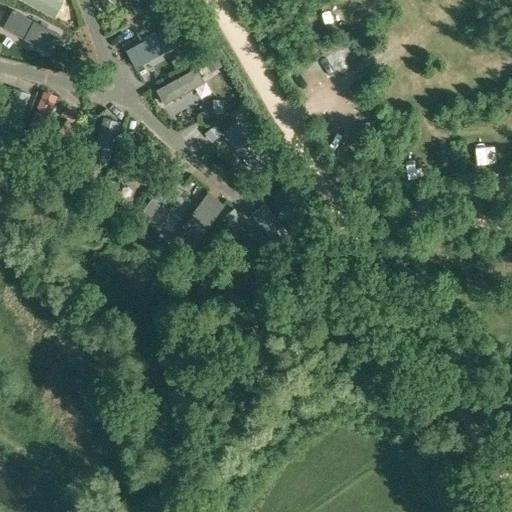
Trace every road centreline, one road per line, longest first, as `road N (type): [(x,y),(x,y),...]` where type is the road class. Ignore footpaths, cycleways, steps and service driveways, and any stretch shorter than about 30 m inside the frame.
road 1 (track): [(206,0),(511,490)]
road 2 (track): [(308,164),(511,213)]
